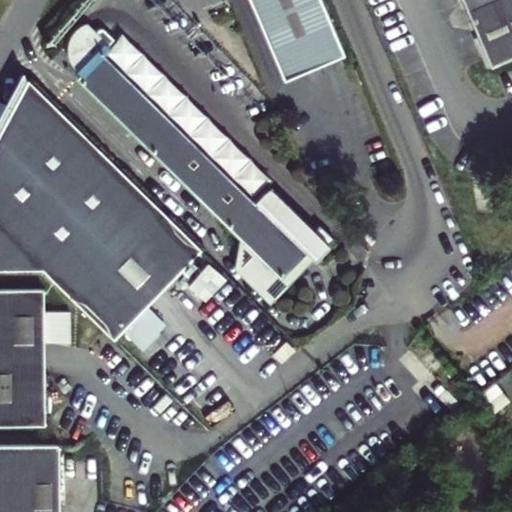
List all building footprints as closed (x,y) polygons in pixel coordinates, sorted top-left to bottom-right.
[(250,0),(286,84),(346,59),(321,0),(250,0)] [(511,0),(463,0),(491,64),(511,55),(511,0)] [(103,43),(91,31),(84,38),(96,50),(103,43)] [(250,202),(96,50),(75,72),(261,257),(286,281),(308,259),(293,245),(308,230),(264,187),(250,202)] [(28,83),(0,134),(0,269),(42,269),(112,338),(198,250),(28,83)] [(328,238),(314,224),(308,230),(293,245),(308,259),(328,238)] [(286,281),(261,257),(255,264),(260,268),(249,280),(268,299),(286,281)] [(187,282),(202,298),(220,282),(205,265),(187,282)] [(0,421),(43,421),(42,287),(0,286),(0,421)] [(511,376),(495,385),(511,416),(511,415),(511,376)] [(58,511),(59,441),(0,441),(0,511),(58,511)]
